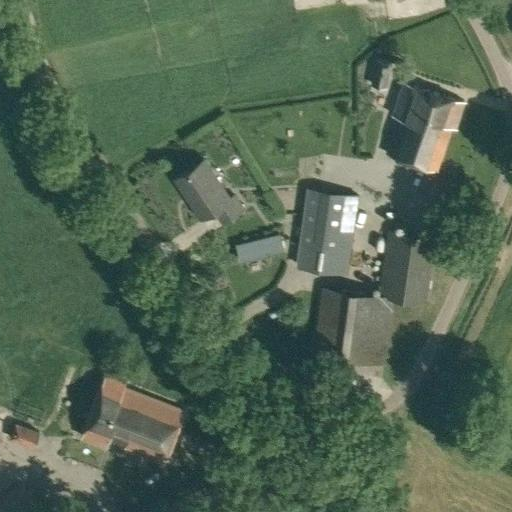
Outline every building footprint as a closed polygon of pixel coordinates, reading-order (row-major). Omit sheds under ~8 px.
[(388,88),(393,61),(376,57),(371,83),(388,88)] [(456,127),(465,100),(405,80),(394,115),(398,116),(386,153),(438,170),(452,125),(456,127)] [(224,221),(244,208),(235,195),(231,198),(205,158),(176,177),(202,216),(215,208),(224,221)] [(389,229),(381,295),(394,296),(427,301),(436,235),(389,229)] [(283,249),(279,233),(236,244),(240,260),(283,249)] [(300,241),(297,265),(344,271),(347,247),(300,241)] [(323,287),(314,352),(319,353),(385,362),(394,296),(381,295),(328,288),(323,287)] [(165,462),(185,410),(125,387),(127,382),(105,374),(82,436),(108,445),(109,441),(165,462)] [(11,439),(35,447),(40,431),(16,422),(11,439)] [(0,511),(41,511),(22,482),(0,496),(0,511)]
